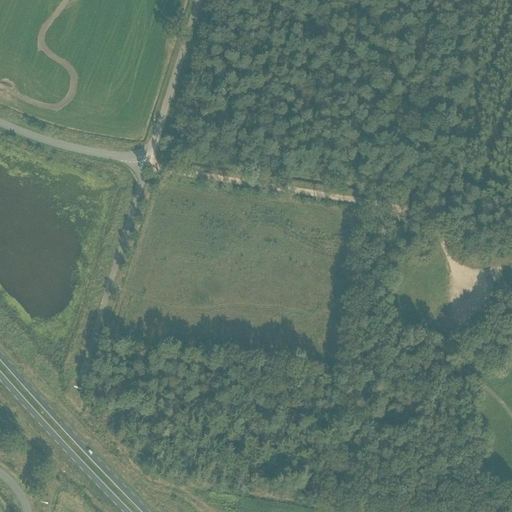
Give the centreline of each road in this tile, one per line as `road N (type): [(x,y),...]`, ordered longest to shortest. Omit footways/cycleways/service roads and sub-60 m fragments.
road 1 (residential): [(199,0),(154,143),(142,155),(56,144),(0,122)]
road 2 (primary): [(145,511),(0,356)]
road 3 (primary): [(0,376),(127,511)]
